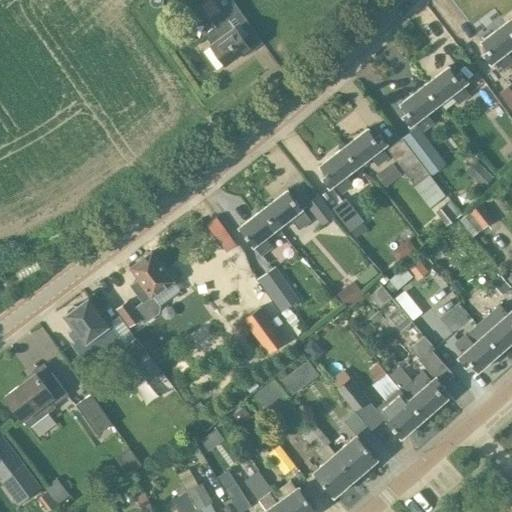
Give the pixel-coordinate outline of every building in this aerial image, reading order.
[(228,17),(239,9),(232,0),(204,0),(215,14),(209,18),(215,26),(205,34),(213,44),(206,49),(218,67),(225,62),(226,63),(250,46),(228,17)] [(511,56),(507,50),(511,46),(511,30),(505,22),(481,41),(488,50),(484,53),(491,63),(496,59),(503,69),(511,62),(511,56)] [(449,66),(425,84),(439,103),(451,94),(459,103),(470,94),(463,84),(468,81),(460,72),(456,75),(449,66)] [(427,112),(439,103),(425,84),(400,103),(407,112),(403,115),(410,125),(415,121),(422,131),(434,122),(427,112)] [(499,92),(511,109),(511,90),(508,86),(499,92)] [(368,128),(344,146),(358,165),(370,155),(378,165),(390,156),(382,146),(387,143),(380,133),(375,137),(368,128)] [(346,174),(358,165),(344,146),(320,165),(327,174),(322,177),(330,187),(334,183),(342,193),(353,184),(346,174)] [(412,151),(397,162),(416,186),(430,175),(412,151)] [(386,184),(402,172),(393,159),(376,172),(386,184)] [(474,160),(466,169),(484,186),(492,177),(474,160)] [(288,189),(263,208),(278,227),(290,217),(299,229),(311,220),(288,189)] [(333,216),(317,195),(307,203),(323,224),(333,216)] [(345,198),(333,208),(350,230),(362,220),(345,198)] [(481,202),(469,212),(482,228),(494,218),(481,202)] [(447,225),(456,217),(445,204),(436,211),(447,225)] [(265,236),(278,227),(263,208),(239,227),(253,245),(254,245),(261,255),(273,246),(265,236)] [(227,250),(238,243),(218,213),(207,220),(227,250)] [(400,260),(405,256),(398,247),(393,251),(400,260)] [(161,305),(153,295),(173,280),(152,251),(131,267),(139,278),(130,284),(143,302),(136,307),(130,298),(116,309),(129,327),(141,318),(145,323),(159,313),(161,305)] [(298,300),(276,268),(259,280),(282,311),(298,300)] [(501,276),(493,283),(502,292),(509,286),(501,276)] [(348,308),(361,296),(364,293),(354,282),(337,296),(348,308)] [(382,285),(370,295),(380,307),(392,297),(382,285)] [(108,345),(106,341),(117,333),(90,297),(66,314),(74,326),(68,333),(68,334),(69,333),(79,347),(82,348),(85,348),(90,344),(97,353),(108,345)] [(500,304),(477,323),(485,333),(501,350),(511,340),(511,309),(508,313),(500,304)] [(261,307),(245,319),(269,352),(285,340),(261,307)] [(278,315),(271,320),(276,327),(283,322),(278,315)] [(412,324),(403,330),(412,343),(420,337),(412,324)] [(478,370),(501,350),(485,333),(474,343),(466,334),(454,343),(463,353),(458,356),(466,365),(470,362),(478,370)] [(384,351),(399,342),(394,334),(379,343),(384,351)] [(424,335),(410,347),(418,356),(429,347),(432,345),(424,335)] [(126,345),(112,356),(136,388),(160,370),(136,338),(126,345)] [(309,358),(282,377),(293,393),(321,374),(309,358)] [(420,389),(409,399),(424,416),(447,397),(440,388),(444,384),(436,375),(432,379),(424,369),(412,380),(420,389)] [(23,418),(50,399),(54,405),(69,394),(52,372),(42,379),(37,372),(6,395),(23,418)] [(386,400),(377,408),(401,436),(424,416),(409,399),(408,399),(399,389),(386,373),(373,384),(386,400)] [(252,377),(244,384),(250,391),(258,385),(252,377)] [(338,389),(356,411),(370,399),(352,377),(338,389)] [(98,434),(113,424),(91,393),(76,404),(98,434)] [(200,402),(192,408),(200,418),(208,412),(200,402)] [(244,407),(225,420),(236,434),(254,421),(244,407)] [(330,441),(315,423),(302,434),(318,452),(330,441)] [(216,429),(201,439),(209,450),(224,439),(216,429)] [(358,435),(336,453),(356,476),(377,458),(358,435)] [(0,456),(1,457),(0,457),(0,479),(18,503),(40,486),(5,439),(0,442),(0,456)] [(270,451),(286,472),(296,464),(280,443),(270,451)] [(334,495),(356,476),(336,453),(314,472),(334,495)] [(284,511),(277,502),(257,473),(244,482),(265,511),(263,511),(284,511)] [(57,478),(45,487),(57,503),(69,494),(57,478)] [(280,501),(277,502),(284,511),(311,511),(316,509),(300,486),(297,488),(291,480),(274,492),(280,501)] [(202,483),(187,491),(198,511),(212,504),(211,503),(213,501),(202,483)] [(237,483),(226,490),(240,511),(251,505),(237,483)] [(116,487),(105,492),(111,503),(122,498),(116,487)] [(48,491),(39,497),(50,511),(59,506),(57,503),(48,491)] [(178,496),(172,500),(178,511),(198,511),(187,491),(187,492),(178,496)]
